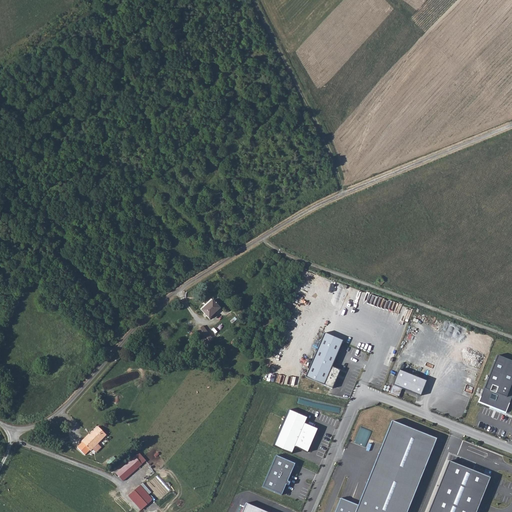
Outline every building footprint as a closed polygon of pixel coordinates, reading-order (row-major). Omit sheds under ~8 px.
[(220,308),(212,300),(201,310),(209,318),(220,308)] [(197,330),(207,344),(213,340),(203,326),(197,330)] [(342,340),(324,332),(305,376),(332,388),(340,369),(331,365),(342,340)] [(511,384),(511,362),(498,357),(485,390),(484,389),(479,403),(506,414),(511,399),(511,385),(511,386),(511,384)] [(400,371),(394,386),(393,386),(389,394),(399,398),(402,391),(421,399),(428,382),(400,371)] [(273,446),(290,453),(293,446),(309,452),(317,430),(303,424),(306,417),(287,410),(273,446)] [(408,511),(437,439),(392,422),(358,506),(340,499),(335,511),(408,511)] [(86,440),(85,438),(81,442),(82,443),(77,448),(84,455),(89,450),(91,451),(107,435),(99,427),(90,435),(86,440)] [(139,453),(115,473),(122,481),(146,461),(139,453)] [(276,454),(262,486),(281,495),(286,484),(289,485),(290,482),(287,480),(295,463),(276,454)] [(447,461),(426,511),(475,511),(490,477),(447,461)] [(143,484),(129,497),(141,511),(153,501),(148,495),(151,493),(143,484)]
